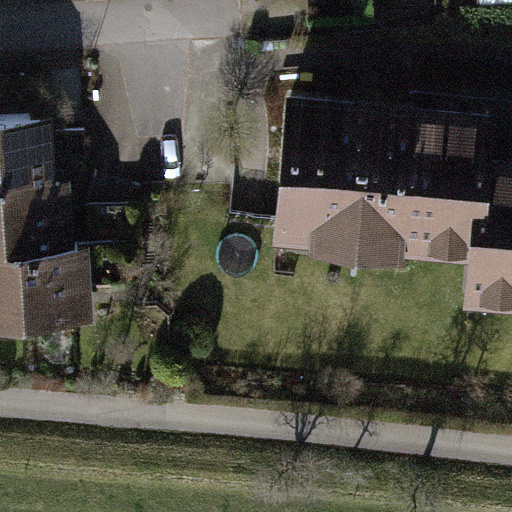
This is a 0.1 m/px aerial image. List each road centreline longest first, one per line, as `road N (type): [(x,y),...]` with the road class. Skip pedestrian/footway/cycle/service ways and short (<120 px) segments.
road 1 (track): [(511,455),(160,413),(0,403)]
road 2 (residential): [(224,20),(0,34)]
